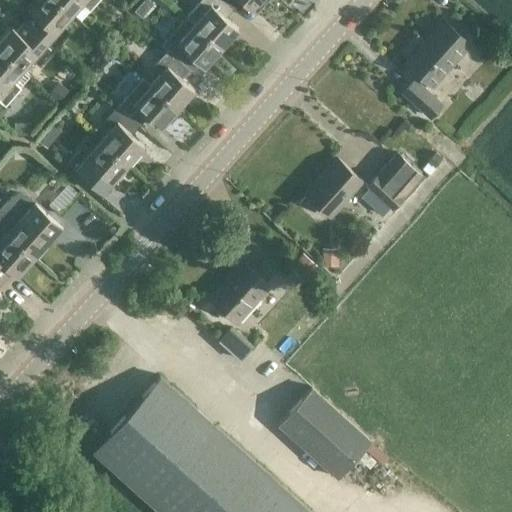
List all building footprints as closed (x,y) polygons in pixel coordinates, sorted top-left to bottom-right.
[(72,13),(57,0),(32,0),(26,7),(39,19),(32,27),(54,47),(69,30),(62,24),(72,13)] [(57,0),(72,13),(81,2),(88,9),(96,0),(57,0)] [(203,12),(194,22),(221,47),(238,29),(225,17),(234,8),(225,0),(199,0),(196,5),(203,12)] [(225,0),(234,8),(240,0),(243,0),(255,10),(263,0),(225,0)] [(431,84),(468,42),(444,21),(407,62),(431,84)] [(177,26),(163,41),(154,33),(151,35),(161,44),(160,44),(188,69),(189,69),(183,64),(191,55),(204,66),(221,47),(194,22),(184,33),(177,26)] [(10,25),(0,36),(0,48),(22,68),(31,58),(38,65),(54,47),(32,27),(24,37),(10,25)] [(159,73),(149,83),(177,108),(194,89),(181,77),(188,69),(160,44),(157,48),(163,53),(151,66),(159,73)] [(22,68),(0,48),(0,99),(4,103),(19,86),(12,80),(22,68)] [(81,72),(67,59),(58,68),(73,81),(81,72)] [(430,116),(441,104),(414,79),(403,92),(430,116)] [(132,87),(117,104),(139,124),(147,115),(161,126),(177,108),(149,83),(140,94),(132,87)] [(109,128),(100,138),(128,163),(144,144),(131,133),(139,124),(117,104),(101,122),(109,128)] [(41,138),(47,142),(54,134),(49,129),(41,138)] [(110,182),(128,163),(100,138),(90,149),(82,143),(67,160),(89,179),(97,170),(110,182)] [(328,214),(360,179),(337,158),(305,193),(328,214)] [(377,173),(366,184),(390,206),(401,194),(377,173)] [(16,220),(5,232),(33,257),(50,238),(37,226),(46,217),(23,196),(8,213),(16,220)] [(0,268),(4,263),(17,275),(33,257),(5,232),(0,237),(0,268)] [(294,265),(305,274),(315,263),(304,254),(294,265)] [(267,283),(243,262),(211,297),(235,318),(267,283)] [(248,351),(239,343),(233,351),(241,359),(248,351)] [(159,375),(92,449),(161,511),(312,511),(309,509),(159,375)] [(371,440),(310,386),(278,423),(338,477),(371,440)]
